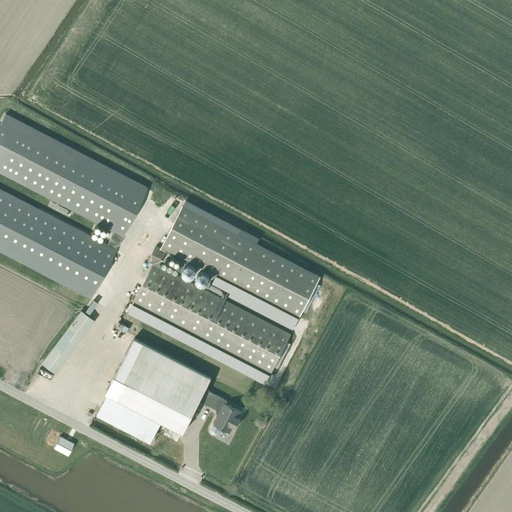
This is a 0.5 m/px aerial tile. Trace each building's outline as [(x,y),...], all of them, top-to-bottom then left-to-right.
[(0,172),(113,231),(106,245),(115,250),(147,187),(5,114),(0,123),(0,172)] [(0,252),(83,295),(90,298),(92,293),(108,263),(115,250),(106,245),(88,236),(0,190),(0,252)] [(229,296),(293,329),(320,276),(256,243),(258,238),(185,200),(160,248),(166,250),(166,249),(216,275),(212,283),(230,292),(229,296)] [(290,334),(158,265),(166,250),(160,248),(156,245),(148,261),(153,263),(128,313),(265,384),(290,334)] [(55,373),(94,320),(80,310),(41,362),(55,373)] [(128,330),(130,324),(120,320),(117,325),(128,330)] [(225,403),(226,400),(205,389),(211,377),(134,337),(106,392),(107,392),(97,413),(151,441),(161,420),(183,431),(199,400),(221,412),(218,416),(217,416),(214,423),(213,423),(210,428),(210,429),(210,431),(211,433),(212,434),(214,434),(216,434),(217,433),(218,432),(220,428),(229,432),(233,426),(236,427),(240,419),(237,417),(240,411),(225,403)] [(67,455),(73,443),(59,436),(53,447),(67,455)]
